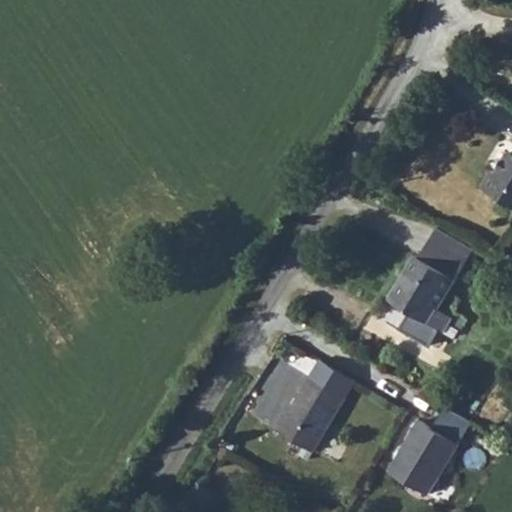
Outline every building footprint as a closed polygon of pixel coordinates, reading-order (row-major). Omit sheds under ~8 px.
[(511,152),(510,152),(494,176),(490,173),(481,188),(511,208),(511,152)] [(477,248),(445,227),(425,259),(419,256),(394,302),(443,332),(451,317),(440,309),(477,248)] [(318,450),(358,385),(323,364),(295,413),(289,411),(277,427),(318,450)] [(422,422),(390,473),(431,493),(473,422),(449,408),(436,429),(422,422)] [(183,511),(218,511),(227,496),(200,481),(183,511)]
